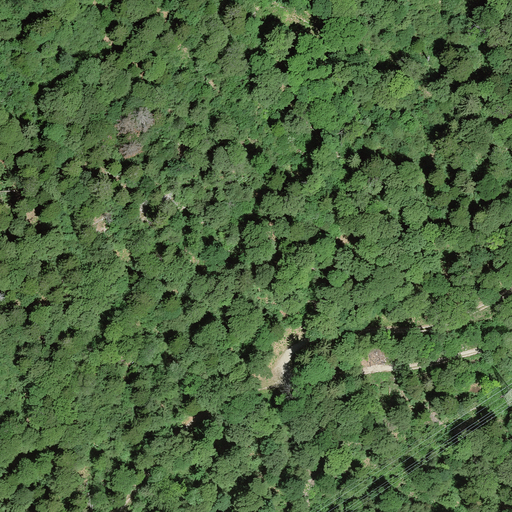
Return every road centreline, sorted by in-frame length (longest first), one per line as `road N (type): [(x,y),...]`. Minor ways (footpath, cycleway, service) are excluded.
road 1 (track): [(511,280),(314,344),(311,358),(331,371),(427,368),(511,339)]
road 2 (track): [(314,344),(248,347),(173,390),(128,438),(89,511)]
